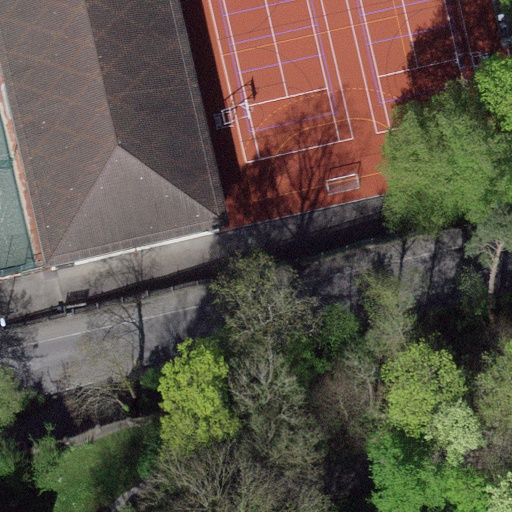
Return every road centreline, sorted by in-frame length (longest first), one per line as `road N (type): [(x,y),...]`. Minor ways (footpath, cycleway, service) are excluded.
road 1 (residential): [(511,264),(91,362)]
road 2 (residential): [(215,511),(511,443)]
road 3 (residential): [(91,362),(95,382),(82,410),(0,441)]
